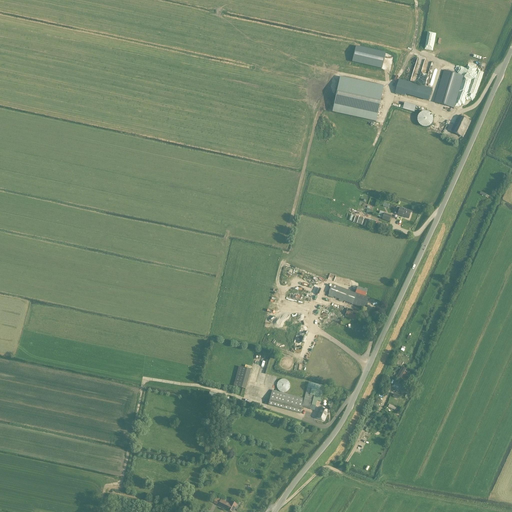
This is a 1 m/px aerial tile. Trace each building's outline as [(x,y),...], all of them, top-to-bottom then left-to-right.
[(352,62),(381,69),(385,53),(355,47),(352,62)] [(454,108),(464,76),(444,70),(435,102),(454,108)] [(375,122),(383,88),(340,78),(332,112),(375,122)] [(406,96),(406,94),(409,82),(400,80),(396,94),(402,96),(402,95),(406,96)] [(432,89),(409,82),(406,94),(429,101),(432,89)] [(405,103),(403,109),(415,112),(417,105),(405,103)] [(418,121),(419,123),(420,125),(422,126),(425,127),(427,127),(429,126),(431,125),(433,123),(433,121),(433,118),(433,116),(431,114),(429,113),(427,112),(424,112),(422,113),(420,114),(419,116),(418,118),(418,121)] [(463,137),(471,121),(460,116),(455,126),(452,132),(463,137)] [(408,219),(411,211),(400,208),(397,207),(394,214),(395,214),(395,213),(398,214),(397,215),(408,219)] [(364,219),(355,217),(353,222),(365,226),(366,221),(364,220),(364,219)] [(365,297),(355,293),(332,285),(328,297),(333,299),(333,297),(366,309),(369,299),(365,297)] [(357,287),(355,293),(365,297),(367,290),(357,287)] [(356,320),(359,313),(348,308),(345,316),(356,320)] [(402,367),(397,377),(404,381),(406,377),(402,375),(406,369),(402,367)] [(321,402),(325,386),(309,382),(305,398),(302,407),(314,410),(317,401),(321,402)] [(394,383),(392,388),(406,394),(408,388),(394,383)] [(301,413),(302,407),(305,398),(303,397),(302,398),(272,392),(268,406),(301,413)] [(207,399),(216,401),(228,403),(229,398),(209,393),(207,399)] [(324,421),(328,411),(321,408),(317,418),(324,421)] [(230,505),(216,498),(214,503),(231,511),(232,511),(237,505),(231,502),(230,505)]
